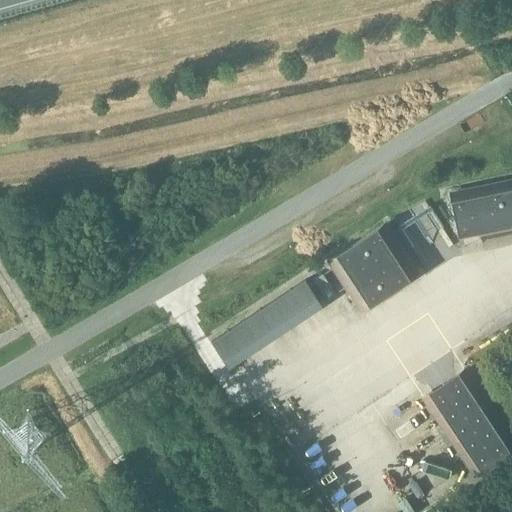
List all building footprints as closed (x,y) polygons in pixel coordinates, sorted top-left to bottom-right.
[(511,181),(451,194),(461,242),(511,231),(511,181)] [(384,225),(329,261),(361,309),(416,272),(384,225)] [(309,274),(216,337),(234,363),(327,300),(309,274)] [(511,437),(465,368),(424,396),(476,472),(511,448),(511,437)] [(339,511),(357,511),(352,500),(337,507),(339,511)]
